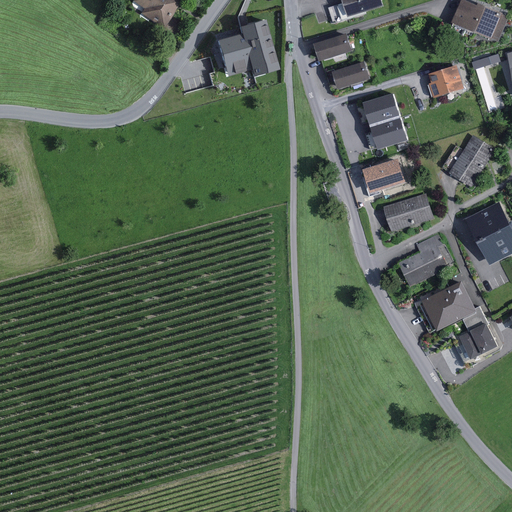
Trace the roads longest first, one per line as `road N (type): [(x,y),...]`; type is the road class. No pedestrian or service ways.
road 1 (tertiary): [(511,482),(454,417),(367,265),(297,47),(291,0)]
road 2 (track): [(292,511),(298,387),(289,59),(297,47)]
road 3 (unclassified): [(0,111),(107,121),(150,100),(170,72)]
